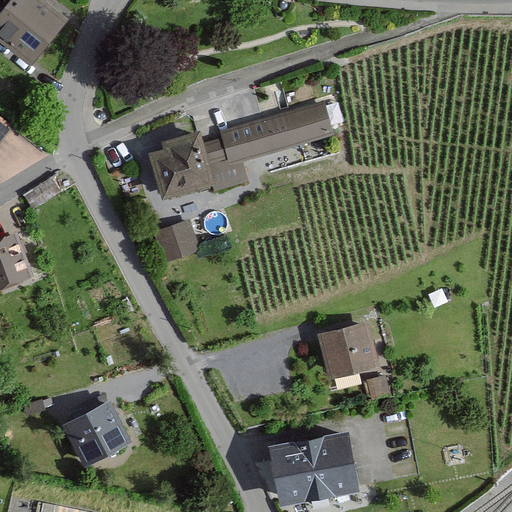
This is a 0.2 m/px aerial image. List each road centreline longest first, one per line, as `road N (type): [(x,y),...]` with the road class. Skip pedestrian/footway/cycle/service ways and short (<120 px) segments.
road 1 (residential): [(72,149),(259,511)]
road 2 (residential): [(368,39),(210,88),(72,149)]
road 3 (residential): [(107,0),(73,89),(72,149)]
